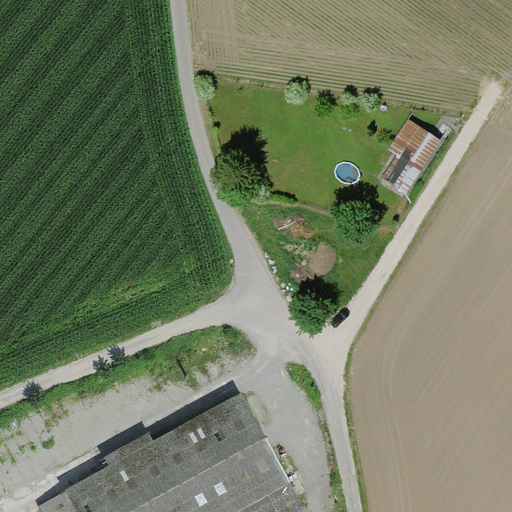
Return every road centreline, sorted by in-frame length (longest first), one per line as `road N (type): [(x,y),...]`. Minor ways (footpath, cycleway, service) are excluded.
road 1 (track): [(358,511),(340,418),(317,357),(259,298),(225,208),(198,116),(178,0)]
road 2 (unclassified): [(0,405),(259,298)]
